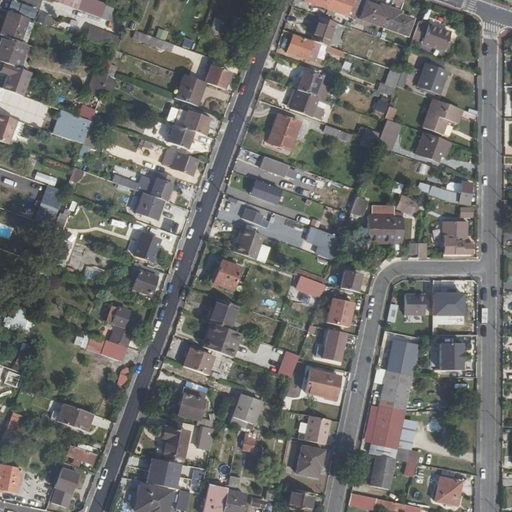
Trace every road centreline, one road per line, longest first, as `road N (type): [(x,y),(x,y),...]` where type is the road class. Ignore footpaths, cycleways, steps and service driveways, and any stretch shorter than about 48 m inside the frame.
road 1 (residential): [(279,0),(96,511)]
road 2 (residential): [(489,267),(403,268),(383,280),(334,511)]
road 3 (residential): [(489,267),(496,14)]
road 4 (residential): [(487,511),(489,267)]
